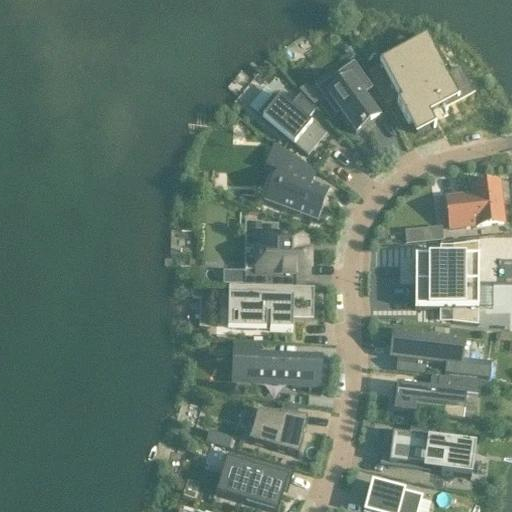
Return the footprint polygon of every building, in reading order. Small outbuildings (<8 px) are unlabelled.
[(382,38),(367,44),(370,52),(385,45),(382,38)] [(380,67),(367,73),(384,105),(392,102),(397,100),(399,103),(396,104),(408,126),(411,124),(413,128),(416,135),(432,127),(433,129),(435,129),(429,117),(428,115),(442,107),(443,109),(445,112),(446,111),(445,109),(472,95),(468,87),(460,71),(446,78),(432,52),(406,66),(401,55),(382,66),(381,64),(379,65),(380,67)] [(361,96),(371,89),(353,64),(316,90),(334,116),(338,113),(355,136),(359,133),(360,133),(364,130),(363,130),(378,120),(361,96)] [(317,104),(305,88),(299,93),(313,107),(317,104)] [(274,96),(274,97),(265,89),(248,109),(257,117),(293,147),(310,127),(306,123),(314,113),(299,97),(289,109),(274,96)] [(287,154),(281,169),(294,174),(299,163),(287,154)] [(317,224),(323,208),(328,195),(328,193),(275,173),(275,174),(276,175),(265,203),(264,202),(264,204),(317,224)] [(472,197),(446,200),(449,231),(503,225),(498,185),(471,188),(472,197)] [(243,276),(243,289),(295,290),(295,278),(308,279),(309,255),(305,255),(305,241),(276,240),(276,228),(260,228),(259,240),(259,254),(255,254),(255,276),(243,276)] [(421,233),(406,235),(407,246),(423,245),(421,233)] [(414,260),(414,286),(477,286),(477,260),(477,245),(452,248),(452,260),(414,260)] [(414,286),(414,312),(439,312),(451,312),(451,325),(477,328),(477,312),(477,311),(491,311),(491,287),(477,287),(477,286),(414,286)] [(231,292),(230,331),(269,331),(269,333),(292,333),(292,331),(288,331),(289,304),(309,305),(309,293),(313,293),(313,291),(295,290),(243,289),(228,288),(228,292),(231,292)] [(396,359),(396,362),(394,374),(423,378),(425,365),(444,368),(443,376),(488,381),(490,365),(461,361),(463,343),(465,343),(465,342),(400,335),(400,338),(391,337),(388,358),(396,359)] [(511,336),(500,335),(499,343),(510,344),(511,336)] [(288,336),(265,336),(265,345),(288,346),(288,336)] [(259,357),(260,345),(232,344),(231,357),(239,358),(238,382),(258,383),(258,379),(272,380),(272,384),(290,385),(290,390),(320,392),(321,378),(310,378),(311,359),(259,357)] [(393,388),(391,404),(394,404),(393,415),(414,417),(415,407),(443,410),(442,421),(463,423),(463,422),(466,398),(477,399),(478,399),(480,384),(437,379),(435,393),(393,388)] [(297,408),(281,406),(280,414),(296,416),(297,408)] [(306,421),(257,415),(248,445),(298,459),(303,441),(302,441),(304,434),(305,434),(306,421)] [(396,420),(395,427),(407,429),(408,421),(396,420)] [(384,434),(383,439),(388,440),(387,446),(386,446),(385,455),(390,456),(389,461),(389,460),(388,467),(396,468),(396,467),(440,473),(440,476),(440,478),(470,482),(474,450),(433,444),(434,433),(410,430),(409,437),(408,441),(389,439),(390,435),(384,434)] [(210,432),(207,442),(230,449),(233,439),(210,432)] [(266,511),(276,511),(282,496),(285,483),(282,482),(284,473),(227,456),(226,462),(231,463),(221,499),(266,511)] [(371,486),(364,511),(413,511),(417,499),(371,486)]
